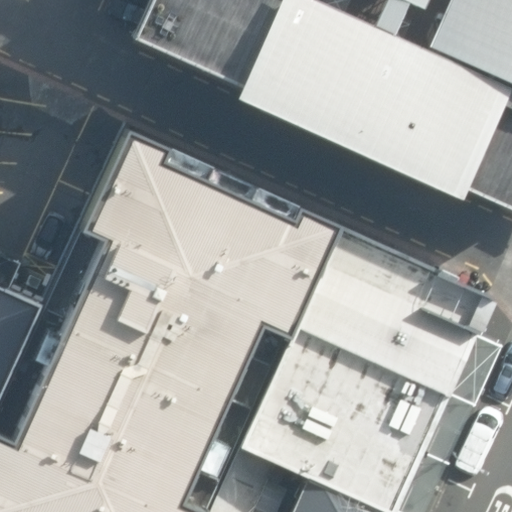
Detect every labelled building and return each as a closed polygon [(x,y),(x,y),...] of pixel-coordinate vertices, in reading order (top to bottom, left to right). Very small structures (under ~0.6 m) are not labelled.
[(511,0),(136,0),(122,33),(511,203),(511,0)] [(0,511),(204,511),(209,503),(177,490),(257,313),(287,327),(336,218),(338,214),(121,118),(77,218),(101,228),(8,430),(0,426),(0,511)] [(236,441),(398,511),(494,288),(336,218),(287,327),(236,441)] [(0,395),(44,305),(8,289),(21,259),(0,250),(0,395)] [(397,511),(398,511),(236,441),(209,503),(204,511),(397,511)]
